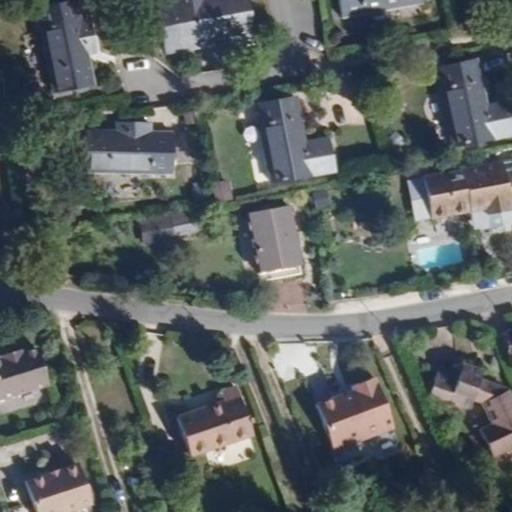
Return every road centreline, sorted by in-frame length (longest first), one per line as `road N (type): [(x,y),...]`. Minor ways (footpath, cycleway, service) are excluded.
road 1 (residential): [(511,294),(349,323),(218,320),(0,293)]
road 2 (residential): [(282,0),(294,64),(146,89)]
